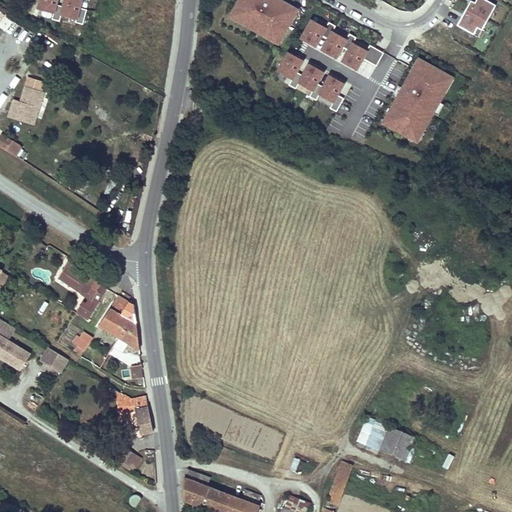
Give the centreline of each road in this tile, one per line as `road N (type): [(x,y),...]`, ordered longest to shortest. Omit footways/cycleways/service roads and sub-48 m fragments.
road 1 (residential): [(144,262),(188,0)]
road 2 (residential): [(172,511),(144,262)]
road 3 (residential): [(144,262),(104,251),(0,183)]
